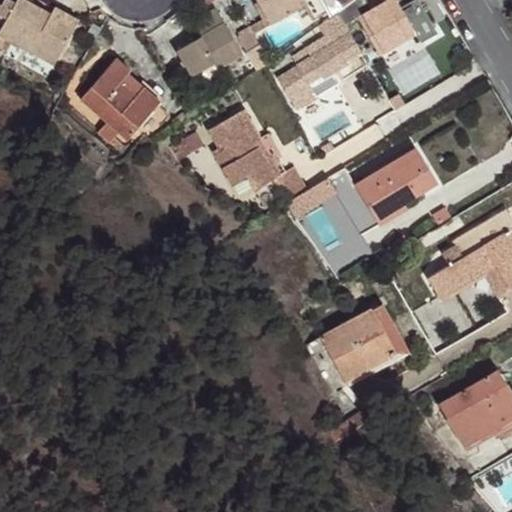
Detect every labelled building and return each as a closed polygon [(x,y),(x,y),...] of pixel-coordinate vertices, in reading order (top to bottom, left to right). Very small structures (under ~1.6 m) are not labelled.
[(54,64),(74,28),(50,14),(24,0),(17,0),(0,30),(0,33),(9,38),(54,64)] [(257,0),(271,24),(307,4),(304,0),(257,0)] [(416,33),(396,0),(380,0),(382,3),(358,17),(379,55),(416,33)] [(79,20),(54,7),(50,14),(74,28),(79,20)] [(243,53),(217,9),(192,23),(200,37),(176,50),(191,77),(206,68),(209,74),(243,53)] [(323,78),(347,63),(346,61),(360,52),(338,15),(319,26),(324,36),(292,55),(297,65),(276,78),(296,110),(316,97),(308,84),(322,76),(323,78)] [(259,45),(248,27),(236,34),(246,53),(259,45)] [(0,51),(0,52),(9,38),(0,33),(0,51)] [(80,100),(107,122),(119,133),(128,141),(140,126),(155,108),(160,102),(143,87),(134,98),(119,84),(128,73),(130,71),(115,58),(80,100)] [(209,74),(206,68),(191,77),(196,84),(210,76),(209,74)] [(143,87),(128,73),(119,84),(134,98),(143,87)] [(152,136),(167,118),(155,108),(140,126),(152,136)] [(276,178),(257,146),(262,144),(242,110),(209,129),(220,148),(214,152),(233,186),(235,185),(239,193),(251,187),(253,190),(275,178),(276,178)] [(119,133),(107,122),(97,134),(109,144),(119,133)] [(191,152),(206,143),(200,133),(185,142),(191,152)] [(185,142),(183,139),(169,148),(179,162),(192,153),(191,152),(185,142)] [(280,175),(262,144),(257,146),(276,178),(280,175)] [(404,203),(436,183),(415,148),(356,184),(374,214),(401,197),(404,203)] [(308,189),(295,166),(280,175),(276,178),(275,178),(288,202),(308,189)] [(404,203),(401,197),(374,214),(383,228),(409,212),(404,203)] [(451,216),(445,206),(432,214),(437,224),(451,216)] [(511,284),(511,237),(507,230),(511,227),(511,217),(507,209),(452,241),(455,246),(442,253),(448,265),(427,278),(439,299),(440,298),(496,265),(509,287),(511,284)] [(511,284),(509,287),(496,265),(440,298),(442,302),(485,277),(498,299),(511,290),(511,227),(507,230),(511,237),(511,284)] [(348,386),(409,352),(382,301),(371,308),(396,353),(345,382),(348,386)] [(434,317),(427,304),(413,313),(420,326),(434,317)] [(396,353),(371,308),(320,337),(345,382),(396,353)] [(511,418),(511,414),(497,389),(507,383),(499,368),(439,404),(464,448),(493,430),(511,418)] [(511,432),(511,391),(507,383),(497,389),(511,414),(511,418),(493,430),(499,440),(511,432)] [(355,430),(377,417),(370,406),(350,422),(355,430)] [(337,443),(355,430),(350,422),(331,434),(337,443)]
